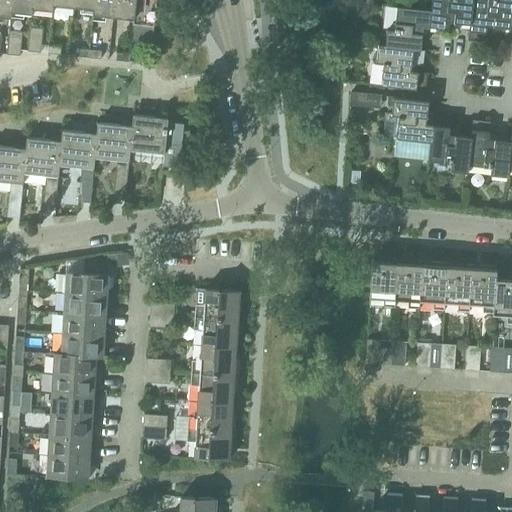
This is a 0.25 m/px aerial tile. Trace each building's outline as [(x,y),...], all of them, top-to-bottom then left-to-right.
[(0,0),(0,14),(12,16),(13,11),(12,11),(13,0),(0,0)] [(13,0),(12,11),(13,11),(33,13),(34,7),(33,7),(33,0),(13,0)] [(33,0),(33,7),(34,7),(54,9),(54,4),(54,0),(33,0)] [(74,0),(74,6),(94,8),(95,0),(74,0)] [(115,0),(95,0),(94,8),(93,14),(114,16),(115,0)] [(115,0),(114,16),(134,18),(135,0),(115,0)] [(157,0),(135,0),(134,18),(132,39),(153,41),(157,0)] [(448,20),(470,23),(471,23),(473,0),(432,0),(432,9),(431,27),(431,26),(448,28),(448,27),(447,27),(448,20)] [(511,32),(511,18),(511,15),(511,13),(511,0),(473,0),(471,23),(470,23),(469,40),(486,41),(486,40),(485,40),(486,32),(487,32),(487,31),(486,31),(487,25),(510,27),(510,32),(511,32)] [(430,26),(431,27),(432,9),(398,5),(395,29),(389,28),(388,27),(386,44),(414,48),(421,49),(424,25),(430,26)] [(30,27),(28,50),(41,52),(44,28),(30,27)] [(7,54),(21,55),(23,31),(10,30),(7,54)] [(412,71),(414,48),(386,44),(379,43),(377,61),(378,61),(378,60),(384,61),(382,85),(427,90),(428,72),(427,72),(427,73),(419,72),(419,71),(418,71),(418,72),(412,71)] [(48,53),(62,54),(62,46),(49,45),(48,53)] [(76,56),(89,57),(90,49),(77,48),(76,56)] [(90,49),(89,57),(102,58),(103,50),(90,49)] [(117,60),(130,61),(131,53),(118,52),(117,60)] [(394,96),(392,113),(393,113),(393,112),(399,113),(397,137),(395,156),(429,159),(431,141),(434,124),(433,123),(432,124),(427,124),(428,111),(429,101),(429,100),(394,96)] [(134,114),(133,125),(131,149),(165,153),(164,165),(180,167),(185,123),(169,122),(169,118),(134,114)] [(508,175),(509,168),(511,140),(488,138),(489,131),(490,131),(489,130),(490,122),(491,122),(491,121),(474,119),(472,136),(469,164),(470,164),(492,166),(492,173),(491,172),(491,173),(508,175)] [(98,122),(97,133),(98,133),(96,157),(130,160),(131,149),(133,125),(98,122)] [(469,171),(470,164),(469,164),(472,136),(449,133),(450,127),(450,126),(434,124),(431,141),(429,159),(453,162),(452,168),(451,168),(451,169),(469,171)] [(63,129),(62,140),(60,164),(94,168),(96,157),(98,133),(97,133),(63,129)] [(28,137),(26,148),(27,148),(25,172),(59,176),(60,164),(62,140),(28,137)] [(0,145),(0,180),(24,183),(25,172),(27,148),(26,148),(0,145)] [(114,193),(127,195),(129,171),(117,170),(114,193)] [(353,170),(351,187),(360,188),(361,171),(353,170)] [(94,179),(81,177),(79,201),(91,202),(94,179)] [(44,208),(56,210),(58,187),(46,185),(44,208)] [(23,194),(11,193),(8,216),(20,217),(23,194)] [(396,306),(396,299),(398,258),(373,257),(370,297),(385,298),(384,305),(396,306)] [(421,308),(421,300),(420,300),(423,260),(398,258),(396,299),(409,299),(409,307),(421,308)] [(445,309),(446,302),(445,302),(448,262),(423,260),(420,300),(421,300),(434,301),(434,308),(445,309)] [(67,271),(66,292),(115,295),(115,287),(108,287),(109,273),(105,273),(106,262),(86,261),(86,272),(67,271)] [(470,311),(470,303),(473,263),(448,262),(445,302),(446,302),(459,303),(459,310),(470,311)] [(483,312),(494,312),(497,274),(498,265),(473,263),(470,303),(484,304),(483,312)] [(30,268),(21,268),(20,283),(29,283),(30,268)] [(511,322),(511,274),(497,274),(494,312),(494,314),(508,315),(508,322),(511,322)] [(197,287),(196,316),(239,319),(240,296),(241,290),(206,288),(197,287)] [(66,292),(65,312),(106,315),(107,302),(114,302),(115,295),(66,292)] [(19,295),(18,309),(27,310),(28,296),(19,295)] [(27,310),(18,309),(18,323),(26,324),(27,310)] [(65,312),(63,332),(112,336),(112,328),(105,328),(106,315),(65,312)] [(203,329),(202,344),(237,347),(239,319),(196,316),(195,328),(203,329)] [(0,323),(0,347),(8,348),(10,324),(0,323)] [(63,332),(62,352),(62,353),(97,355),(97,356),(104,356),(104,343),(111,343),(112,336),(63,332)] [(17,336),(16,350),(25,350),(25,336),(17,336)] [(368,338),(366,362),(380,363),(382,339),(368,338)] [(393,340),(391,364),(405,365),(407,341),(393,340)] [(432,342),(418,342),(416,366),(430,367),(432,342)] [(441,367),(455,368),(457,344),(442,343),(441,367)] [(193,359),(192,372),(235,375),(237,347),(202,344),(201,360),(193,359)] [(481,346),(467,345),(466,369),(480,370),(481,346)] [(490,370),(504,371),(506,347),(492,346),(490,370)] [(25,350),(16,350),(15,364),(24,365),(25,350)] [(55,352),(54,373),(102,376),(103,368),(96,368),(97,356),(97,355),(62,353),(62,352),(55,352)] [(200,385),(199,400),(234,402),(235,375),(192,372),(191,384),(200,385)] [(54,373),(53,393),(94,396),(95,383),(102,383),(102,376),(54,373)] [(14,377),(13,391),(22,391),(23,377),(14,377)] [(22,391),(13,391),(12,405),(21,405),(22,391)] [(53,393),(51,413),(100,417),(100,409),(93,409),(94,396),(53,393)] [(148,400),(148,411),(160,412),(160,401),(148,400)] [(189,416),(188,428),(232,430),(234,402),(199,400),(198,416),(189,416)] [(51,413),(50,434),(92,436),(92,424),(99,424),(100,417),(51,413)] [(12,417),(11,431),(19,432),(20,418),(12,417)] [(188,428),(188,440),(196,441),(195,457),(230,459),(232,430),(188,428)] [(19,432),(11,431),(10,445),(19,446),(19,432)] [(50,434),(49,454),(97,457),(98,450),(91,449),(92,436),(50,434)] [(97,457),(49,454),(47,475),(89,478),(90,464),(97,465),(97,457)] [(18,458),(9,458),(8,473),(17,473),(18,458)] [(400,511),(401,511),(403,493),(389,492),(387,511),(373,510),(375,491),(364,490),(362,511),(400,511)] [(429,511),(431,495),(416,494),(415,511),(410,511),(401,511),(400,511),(429,511)] [(457,511),(458,496),(444,495),(443,511),(457,511)] [(172,511),(215,511),(217,498),(182,496),(181,511),(172,511)] [(485,511),(486,498),(472,497),(471,511),(485,511)]
